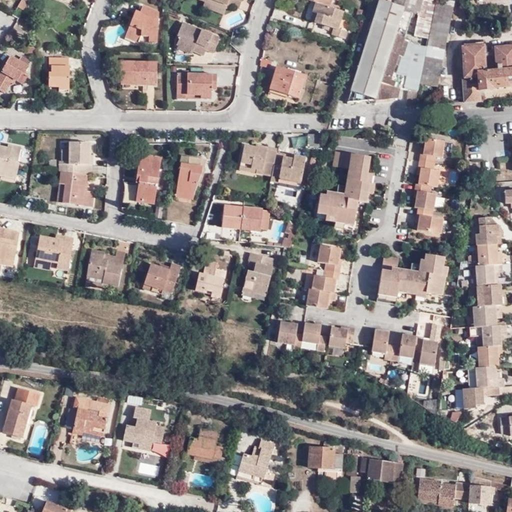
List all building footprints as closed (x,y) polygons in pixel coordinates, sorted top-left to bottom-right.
[(22,0),(19,7),(23,10),(28,0),(22,0)] [(203,0),(208,2),(228,9),(228,8),(230,5),(234,6),(241,9),(244,0),(203,0)] [(415,106),(435,3),(435,0),(380,0),(349,102),(398,99),(401,89),(409,90),(407,107),(415,106)] [(228,9),(208,2),(206,7),(226,14),(228,9)] [(339,29),(344,12),(330,7),(329,7),(316,2),(312,12),(314,13),(317,14),(315,22),(324,25),(331,27),(334,29),(332,35),(345,39),(348,32),(339,29)] [(447,5),(446,2),(436,3),(421,84),(439,86),(453,6),(447,5)] [(159,12),(144,5),(141,12),(136,11),(126,37),(138,42),(157,43),(159,12)] [(177,44),(179,45),(194,50),(204,55),(206,49),(214,52),(218,42),(218,37),(183,23),(177,35),(180,37),(177,44)] [(462,79),(464,102),(480,101),(479,88),(511,85),(511,45),(495,47),(497,70),(485,71),(483,47),(481,47),(480,45),(477,45),(477,44),(469,44),(469,46),(465,46),(465,48),(463,48),(465,79),(462,79)] [(194,50),(179,45),(177,48),(193,54),(194,50)] [(27,73),(31,67),(14,56),(0,79),(0,89),(7,93),(14,82),(16,84),(19,80),(26,84),(31,76),(27,73)] [(260,65),(270,67),(271,60),(261,58),(260,65)] [(52,75),(50,75),(50,89),(60,89),(70,89),(70,73),(65,73),(65,69),(68,69),(68,60),(50,60),(50,69),(52,69),(52,75)] [(123,82),(125,82),(139,82),(148,82),(148,84),(158,84),(157,61),(123,61),(123,82)] [(306,75),(276,66),(269,88),(299,97),(306,75)] [(217,91),(218,74),(178,74),(177,99),(212,100),(213,91),(217,91)] [(321,146),(322,135),(311,135),(311,146),(321,146)] [(422,154),(420,162),(435,164),(436,157),(442,158),(445,142),(427,138),(426,148),(425,154),(422,154)] [(88,174),(92,175),(93,164),(91,164),(91,156),(91,143),(70,143),(70,161),(63,161),(61,161),(60,171),(63,171),(88,174)] [(276,154),(277,151),(256,146),(245,144),(240,164),(257,168),(256,171),(272,174),(276,154)] [(2,146),(0,145),(0,159),(20,164),(24,148),(11,145),(10,148),(2,146)] [(339,222),(350,224),(359,225),(362,200),(370,201),(371,193),(372,183),(369,182),(370,173),(372,156),(338,152),(336,167),(351,169),(350,179),(354,180),(352,199),(330,196),(324,195),(322,214),(330,216),(340,217),(339,222)] [(272,174),(271,179),(280,180),(281,175),(302,180),(307,156),(295,154),(294,158),(276,154),(272,174)] [(182,156),(177,192),(194,195),(203,172),(200,172),(201,167),(204,168),(207,160),(182,156)] [(153,204),(161,160),(139,157),(135,182),(138,183),(135,201),(153,204)] [(0,175),(3,176),(18,179),(21,164),(20,164),(0,159),(0,175)] [(435,164),(420,162),(419,168),(422,168),(421,175),(420,185),(432,187),(438,188),(441,172),(434,170),(435,164)] [(87,190),(88,174),(63,171),(62,182),(67,182),(65,202),(93,205),(94,190),(87,190)] [(281,175),(280,180),(301,185),(302,180),(281,175)] [(331,192),(330,196),(352,199),(354,180),(350,179),(348,195),(331,192)] [(431,193),(432,187),(420,185),(417,185),(416,191),(419,192),(417,198),(416,208),(419,209),(434,211),(437,195),(431,193)] [(261,228),(262,209),(224,205),(222,227),(260,231),(261,228)] [(270,209),(262,209),(261,228),(268,228),(270,209)] [(433,218),(434,211),(419,209),(418,216),(421,216),(420,224),(419,231),(442,234),(444,220),(433,218)] [(497,244),(502,244),(501,236),(501,233),(504,233),(504,229),(491,217),(481,218),(481,234),(476,234),(477,245),(478,245),(497,244)] [(301,232),(302,229),(298,226),(293,242),(297,244),(301,232)] [(16,241),(18,231),(0,227),(0,271),(0,272),(2,264),(14,266),(19,241),(16,241)] [(57,239),(74,242),(75,237),(57,233),(57,239)] [(69,268),(74,242),(57,239),(41,236),(37,258),(58,261),(58,266),(69,268)] [(478,248),(479,255),(480,265),(504,263),(503,256),(498,256),(498,250),(497,244),(478,245),(478,248)] [(327,271),(342,273),(343,267),(340,266),(341,260),(343,250),(322,247),(320,263),(328,265),(327,271)] [(103,279),(103,282),(120,286),(126,253),(118,251),(116,256),(93,252),(88,277),(103,279)] [(248,270),(243,287),(250,290),(254,294),(266,297),(274,268),(273,267),(275,259),(252,253),(250,261),(253,264),(256,265),(255,269),(248,270)] [(443,276),(444,266),(446,256),(427,253),(426,260),(423,275),(394,270),(394,267),(400,267),(402,258),(387,255),(379,300),(398,303),(399,297),(400,291),(409,293),(418,295),(418,290),(428,292),(444,294),(447,276),(443,276)] [(36,262),(58,266),(58,261),(37,258),(36,262)] [(208,259),(206,265),(217,267),(217,262),(208,259)] [(423,275),(426,260),(422,259),(421,264),(420,271),(412,270),(400,267),(394,267),(394,270),(423,275)] [(478,265),(479,286),(484,286),(500,284),(499,271),(504,271),(504,263),(480,265),(478,265)] [(144,287),(163,291),(172,294),(178,267),(169,264),(167,269),(167,271),(158,269),(148,267),(144,287)] [(217,267),(206,265),(205,273),(200,272),(195,288),(212,293),(211,295),(219,297),(226,270),(217,267)] [(340,281),(342,273),(327,271),(326,278),(319,277),(317,277),(315,291),(336,294),(338,284),(334,284),(334,280),(338,281),(340,281)] [(309,289),(313,290),(315,291),(317,277),(310,276),(309,289)] [(102,290),(103,282),(103,279),(88,277),(86,287),(102,290)] [(479,296),(479,306),(503,304),(507,304),(507,295),(502,295),(502,290),(502,284),(500,284),(484,286),(484,296),(479,296)] [(163,296),(163,291),(144,287),(143,291),(163,296)] [(250,290),(243,287),(242,295),(253,298),(254,294),(250,290)] [(313,290),(310,307),(330,310),(331,301),(337,302),(339,294),(336,294),(315,291),(313,290)] [(479,306),(475,307),(476,327),(498,325),(498,317),(498,312),(503,312),(503,304),(479,306)] [(295,348),(303,350),(304,342),(305,335),(299,334),(300,324),(283,322),(279,343),(295,345),(295,348)] [(305,335),(304,342),(320,345),(319,351),(326,352),(328,337),(322,336),(323,326),(307,323),(305,335)] [(479,337),(480,348),(504,346),(503,339),(502,334),(509,334),(508,324),(498,325),(476,327),(472,327),(472,337),(479,337)] [(333,327),(330,347),(347,350),(348,344),(355,344),(357,329),(347,328),(347,329),(333,327)] [(387,359),(394,360),(396,345),(390,344),(391,334),(388,334),(388,332),(378,330),(374,348),(374,352),(388,354),(387,359)] [(396,345),(394,360),(401,361),(402,356),(415,359),(419,336),(409,335),(408,337),(404,337),(402,346),(396,345)] [(419,336),(415,359),(422,360),(422,364),(436,366),(440,342),(432,340),(426,340),(427,337),(419,336)] [(480,348),(482,367),(499,365),(500,365),(500,356),(499,353),(502,353),(504,353),(504,346),(480,348)] [(478,367),(480,388),(501,386),(507,385),(506,377),(503,377),(499,378),(499,371),(499,365),(482,367),(478,367)] [(480,388),(466,389),(468,409),(479,409),(479,405),(486,405),(485,396),(485,393),(489,393),(489,396),(502,396),(501,386),(480,388)] [(2,431),(12,434),(21,437),(31,405),(36,406),(39,394),(18,387),(14,400),(12,399),(2,431)] [(103,435),(109,405),(75,398),(72,408),(76,409),(72,432),(82,434),(83,432),(103,435)] [(435,410),(436,400),(423,398),(422,409),(435,410)] [(153,440),(161,442),(164,427),(155,425),(156,422),(137,418),(135,426),(126,424),(123,439),(142,443),(143,440),(152,442),(153,440)] [(186,453),(193,454),(212,459),(212,456),(221,458),(223,444),(215,442),(217,431),(199,428),(197,439),(189,437),(186,453)] [(237,469),(252,474),(260,476),(258,484),(269,487),(272,474),(265,471),(269,452),(271,451),(273,444),(259,440),(257,447),(252,446),(250,456),(241,453),(237,469)] [(341,469),(342,449),(309,447),(308,467),(341,469)] [(352,452),(350,492),(359,493),(360,477),(358,476),(358,453),(352,452)] [(212,459),(193,454),(193,458),(219,464),(221,458),(212,456),(212,459)] [(400,482),(402,463),(362,459),(361,474),(368,474),(368,479),(400,482)] [(424,476),(424,468),(416,468),(416,476),(424,476)] [(187,486),(189,473),(182,471),(179,485),(187,486)] [(260,476),(252,474),(250,481),(258,484),(260,476)] [(490,489),(507,492),(507,487),(502,485),(470,477),(470,486),(490,487),(490,489)] [(455,499),(469,501),(470,486),(455,484),(455,486),(440,484),(441,482),(419,479),(417,499),(435,501),(438,501),(438,505),(454,507),(455,499)] [(489,505),(490,489),(490,487),(470,486),(469,501),(469,504),(489,505)] [(28,511),(27,511),(26,511),(70,511),(72,504),(59,499),(57,505),(46,502),(42,511),(28,511)]
